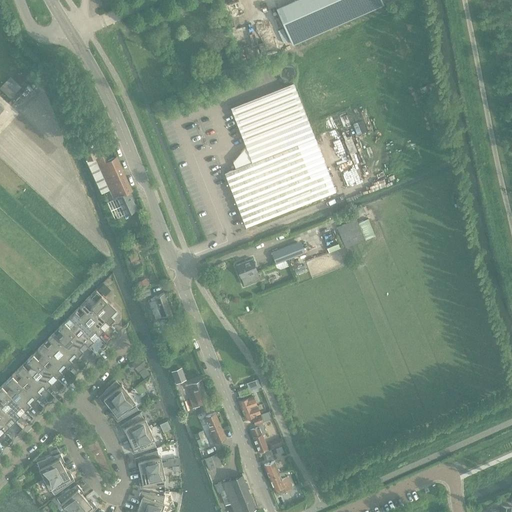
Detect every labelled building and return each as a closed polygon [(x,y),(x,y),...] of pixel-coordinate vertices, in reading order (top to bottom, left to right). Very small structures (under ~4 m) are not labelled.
[(6,82),(0,87),(0,88),(11,99),(17,93),(6,82)] [(236,168),(225,173),(246,226),(318,198),(335,191),(314,137),(293,83),(231,107),(246,146),(233,161),(236,168)] [(90,168),(101,194),(110,190),(113,199),(117,197),(125,214),(136,209),(129,192),(132,191),(120,165),(116,156),(106,161),(102,153),(96,156),(91,145),(83,148),(88,159),(86,160),(90,168)] [(337,226),(346,247),(366,239),(357,218),(337,226)] [(276,264),(302,254),(298,242),(271,252),(276,264)] [(241,278),(241,277),(244,285),(260,279),(252,259),(236,265),(241,278)] [(147,278),(139,281),(141,287),(149,284),(147,278)] [(106,296),(112,291),(106,284),(100,290),(106,296)] [(150,288),(140,291),(143,297),(152,294),(150,288)] [(96,291),(90,297),(95,301),(91,306),(90,306),(106,321),(106,322),(110,326),(115,320),(111,316),(117,310),(96,291)] [(170,317),(173,316),(172,312),(165,293),(154,297),(155,300),(148,302),(151,311),(153,310),(156,318),(169,313),(170,317)] [(86,301),(80,307),(85,312),(80,317),(95,332),(99,336),(104,331),(100,327),(106,322),(106,321),(90,306),(91,306),(86,301)] [(69,318),(65,323),(70,327),(69,328),(85,343),(89,347),(94,341),(90,337),(95,332),(80,317),(75,312),(69,318)] [(85,343),(69,328),(70,327),(65,323),(59,329),(63,334),(59,338),(74,353),(74,354),(78,358),(83,352),(79,348),(85,343)] [(54,333),(48,340),(53,344),(49,349),(48,349),(64,364),(68,368),(73,363),(69,359),(74,354),(74,353),(59,338),(54,333)] [(64,364),(48,349),(49,349),(44,344),(38,350),(42,355),(38,360),(53,375),(57,379),(62,374),(58,370),(64,364)] [(33,355),(27,361),(32,366),(28,370),(27,371),(43,386),(47,390),(52,384),(48,380),(53,375),(38,360),(33,355)] [(141,356),(131,363),(138,371),(147,364),(141,356)] [(43,386),(27,371),(28,370),(23,366),(17,372),(21,377),(17,381),(32,396),(32,397),(36,400),(41,395),(37,391),(43,386)] [(179,369),(172,371),(173,373),(176,382),(183,380),(179,369)] [(32,397),(32,396),(17,381),(12,376),(6,382),(11,387),(7,392),(6,392),(22,407),(26,411),(31,406),(27,402),(32,397)] [(99,397),(104,404),(107,403),(110,407),(129,393),(122,384),(120,385),(115,381),(116,380),(116,379),(99,397)] [(201,380),(185,386),(193,407),(200,405),(202,411),(212,408),(201,380)] [(2,387),(0,388),(0,397),(0,398),(0,406),(11,418),(15,422),(20,417),(16,413),(22,407),(6,392),(7,392),(2,387)] [(249,393),(247,388),(237,392),(239,397),(249,393)] [(129,393),(110,407),(114,412),(111,413),(117,421),(138,409),(138,408),(137,409),(134,403),(135,402),(129,393)] [(239,402),(246,418),(260,413),(253,396),(239,402)] [(0,427),(1,428),(1,429),(5,433),(10,427),(6,423),(11,418),(0,406),(0,427)] [(255,425),(263,422),(271,418),(268,411),(252,418),(255,425)] [(140,412),(120,425),(124,434),(126,433),(129,438),(150,428),(145,418),(143,419),(140,413),(141,413),(140,412)] [(206,416),(212,430),(209,431),(211,437),(214,435),(217,442),(226,438),(216,412),(206,416)] [(274,447),(272,442),(266,444),(264,438),(262,434),(266,432),(263,424),(250,429),(255,441),(260,454),(268,450),(274,447)] [(131,443),(128,444),(132,453),(156,446),(155,445),(154,445),(153,439),(155,438),(150,428),(129,438),(131,443)] [(204,430),(195,434),(201,449),(210,445),(204,430)] [(281,438),(272,442),(274,447),(283,444),(281,438)] [(41,468),(39,469),(44,479),(64,468),(62,463),(64,461),(60,453),(59,453),(57,449),(51,451),(53,456),(37,461),(37,462),(38,462),(41,468)] [(134,458),(136,467),(139,466),(140,472),(163,467),(162,462),(160,456),(158,456),(156,450),(157,450),(157,449),(134,458)] [(267,460),(273,457),(270,451),(264,453),(267,460)] [(218,453),(204,458),(208,470),(222,464),(218,453)] [(264,465),(269,477),(279,473),(274,461),(264,465)] [(141,477),(138,478),(140,487),(165,486),(165,485),(164,485),(163,479),(165,478),(163,467),(140,472),(141,477)] [(44,479),(49,489),(51,488),(55,493),(54,493),(54,494),(74,480),(70,471),(67,473),(64,468),(44,479)] [(293,488),(288,476),(281,479),(279,473),(269,477),(274,490),(280,488),(282,493),(293,488)] [(221,491),(224,499),(226,505),(231,503),(234,511),(245,511),(255,508),(242,474),(215,484),(218,492),(221,491)] [(62,503),(60,504),(66,511),(67,511),(85,497),(81,493),(83,491),(77,484),(57,497),(57,498),(58,497),(62,503)] [(140,500),(138,506),(155,511),(160,511),(164,503),(162,502),(163,496),(164,496),(165,496),(141,490),(138,499),(140,500)] [(85,497),(67,511),(92,511),(97,507),(91,500),(89,502),(85,497)]
